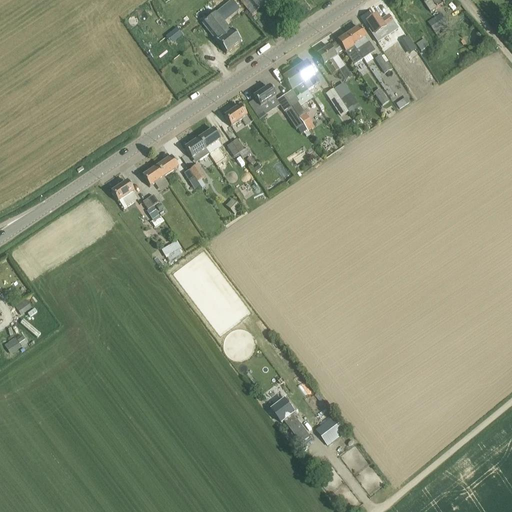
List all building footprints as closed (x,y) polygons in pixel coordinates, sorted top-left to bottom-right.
[(239,0),(244,6),(252,16),(271,1),(270,0),(239,0)] [(430,14),(438,9),(444,5),(445,5),(445,4),(442,0),(425,0),(427,2),(424,4),(430,14)] [(224,22),(239,11),(232,1),(202,25),(226,54),(241,43),(224,22)] [(425,25),(432,36),(448,26),(441,15),(425,25)] [(391,24),(393,23),(389,16),(380,22),(376,16),(366,23),(375,36),(385,29),(392,25),(391,24)] [(360,55),(363,59),(374,51),(370,45),(359,28),(347,36),(360,55)] [(338,42),(353,65),(363,59),(360,55),(347,36),(338,42)] [(407,37),(401,41),(405,48),(412,43),(407,37)] [(421,51),(425,49),(420,42),(416,44),(421,51)] [(332,76),(339,71),(345,67),(338,56),(336,57),(330,47),(317,56),(324,66),(325,65),(332,76)] [(384,56),(381,58),(381,57),(375,60),(385,75),(390,71),(386,65),(388,63),(384,56)] [(304,84),(308,91),(319,83),(315,77),(315,76),(306,63),(294,71),(304,84)] [(294,71),(283,79),(296,99),(298,97),(308,91),(304,84),(294,71)] [(344,84),(333,90),(348,112),(350,116),(350,115),(360,109),(344,84)] [(253,98),(260,108),(276,98),(269,88),(253,98)] [(373,94),(382,107),(389,103),(379,89),(373,94)] [(341,117),(348,112),(333,90),(327,95),(333,105),(334,106),(341,117)] [(395,104),(399,111),(407,106),(402,99),(395,104)] [(307,131),(307,130),(313,126),(310,122),(308,120),(310,119),(313,117),(309,111),(304,114),(298,104),(291,108),(306,130),(307,131)] [(231,128),(232,127),(243,121),(247,126),(251,124),(240,107),(224,118),(226,121),(227,122),(231,128)] [(301,133),(306,130),(291,108),(284,113),(296,131),(298,129),(301,133)] [(199,140),(202,144),(206,150),(220,141),(213,130),(199,140)] [(192,159),(196,165),(209,155),(202,144),(199,140),(184,149),(192,160),(192,159)] [(237,140),(232,144),(239,154),(244,151),(237,140)] [(243,161),(242,160),(239,154),(232,144),(227,147),(234,158),(231,160),(235,166),(243,161)] [(157,168),(164,178),(178,169),(171,158),(157,168)] [(255,165),(250,158),(246,161),(251,167),(255,165)] [(189,170),(195,178),(197,183),(205,178),(197,165),(189,170)] [(150,188),(155,184),(164,178),(157,168),(143,177),(150,188)] [(195,178),(189,170),(183,174),(188,182),(195,178)] [(111,193),(114,197),(118,203),(120,202),(129,196),(134,193),(127,183),(111,193)] [(153,196),(148,200),(153,207),(158,204),(153,196)] [(153,207),(148,200),(142,204),(147,211),(153,207)] [(241,209),(232,200),(226,206),(235,216),(241,209)] [(158,212),(163,208),(160,203),(155,207),(158,212)] [(147,212),(152,220),(158,215),(153,208),(147,212)] [(166,258),(181,249),(177,242),(161,251),(166,258)] [(21,316),(31,309),(25,300),(15,307),(21,316)] [(24,320),(20,325),(36,339),(41,335),(24,320)] [(16,339),(5,346),(11,355),(22,348),(22,349),(28,345),(23,337),(17,341),(16,339)] [(286,401),(273,411),(283,424),(285,423),(301,446),(310,439),(293,416),(296,415),(286,401)] [(317,432),(328,447),(345,433),(334,419),(317,432)]
